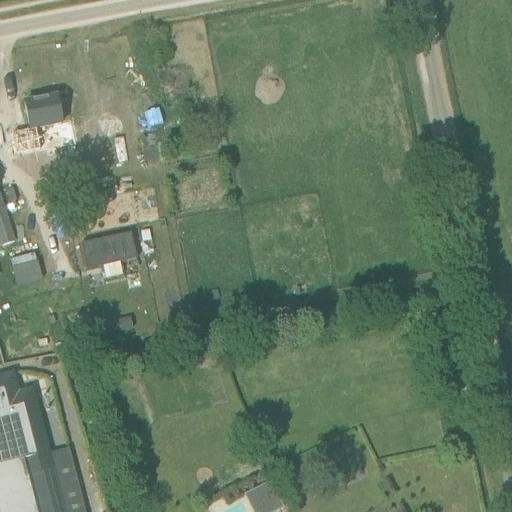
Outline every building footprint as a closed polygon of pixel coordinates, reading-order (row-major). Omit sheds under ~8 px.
[(24,105),(27,124),(28,129),(42,126),(46,143),(63,140),(55,98),(24,105)] [(182,134),(170,136),(172,147),(184,145),(182,134)] [(0,247),(0,248),(14,244),(0,199),(0,247)] [(91,295),(116,291),(107,243),(82,248),(91,295)] [(2,392),(0,392),(0,511),(83,511),(71,462),(53,466),(51,457),(50,454),(37,402),(7,410),(2,392)] [(243,496),(250,511),(278,511),(283,510),(270,483),(243,496)]
